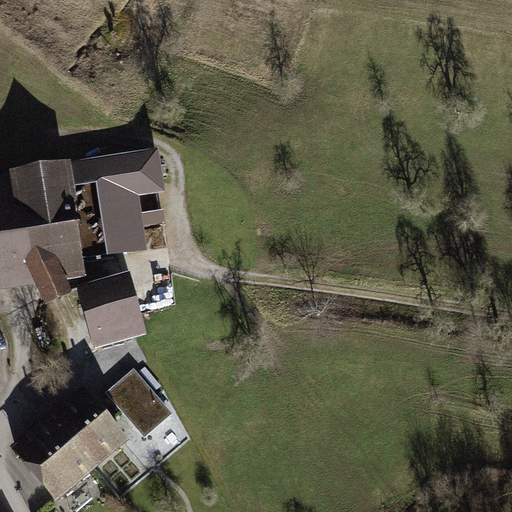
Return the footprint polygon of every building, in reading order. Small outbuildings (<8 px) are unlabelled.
[(98,183),(110,255),(144,250),(135,193),(161,189),(155,154),(67,169),(70,187),(98,183)] [(0,288),(39,283),(48,301),(68,292),(62,279),(83,276),(70,187),(67,169),(0,179),(0,288)] [(143,333),(128,279),(81,292),(97,346),(143,333)] [(134,373),(109,395),(145,437),(170,416),(134,373)] [(124,441),(83,393),(59,413),(36,433),(13,452),(55,500),(124,441)]
